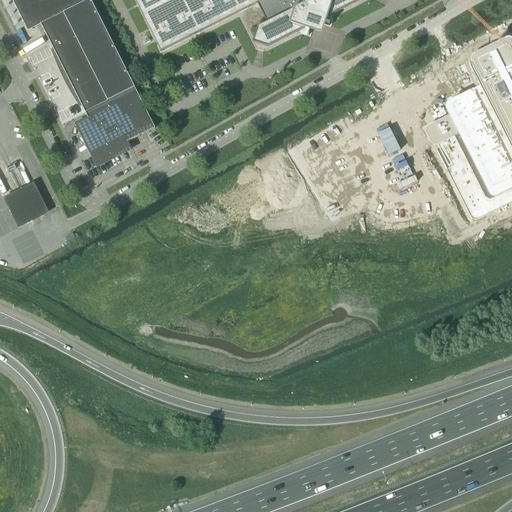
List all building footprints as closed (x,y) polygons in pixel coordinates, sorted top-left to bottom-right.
[(41,26),(90,1),(89,0),(16,0),(30,26),(39,22),(41,26)] [(133,0),(160,53),(258,4),(268,23),(257,28),(252,43),(267,48),(304,30),(322,36),(327,18),(337,13),(363,0),(133,0)] [(85,114),(135,89),(90,1),(41,26),(85,114)] [(474,99),(439,117),(455,149),(451,151),(481,209),(511,192),(511,78),(500,56),(463,76),(474,99)] [(124,145),(155,129),(135,89),(85,114),(89,122),(80,127),(99,163),(127,150),(124,145)] [(35,205),(41,202),(33,186),(27,189),(35,205)] [(5,200),(19,227),(30,222),(17,194),(5,200)]
